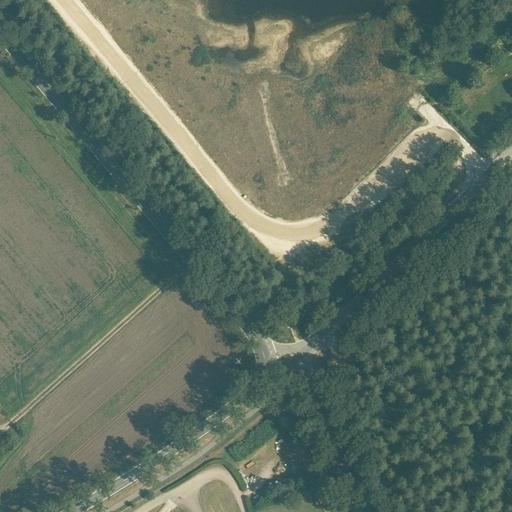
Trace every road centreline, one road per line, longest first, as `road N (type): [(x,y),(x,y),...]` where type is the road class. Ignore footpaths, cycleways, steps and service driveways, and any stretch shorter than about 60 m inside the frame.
road 1 (track): [(488,174),(440,143),(317,232),(268,229),(58,0)]
road 2 (tertiary): [(270,371),(266,346),(0,29)]
road 3 (unclassified): [(303,357),(511,151)]
road 4 (track): [(0,431),(196,260)]
road 5 (tertiary): [(74,511),(164,457),(270,371)]
road 6 (unclassified): [(303,357),(359,511)]
